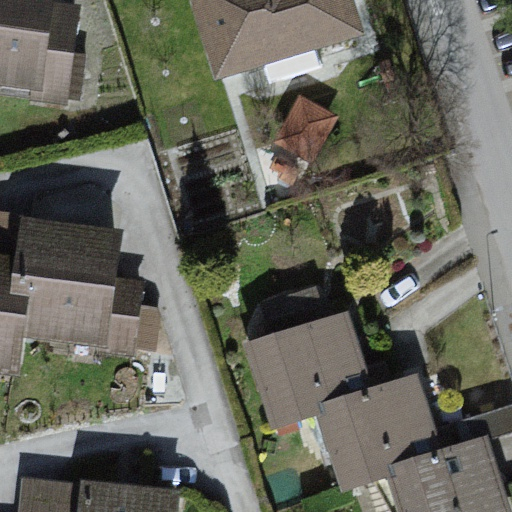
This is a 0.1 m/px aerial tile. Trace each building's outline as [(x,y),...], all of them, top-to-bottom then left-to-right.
[(50,0),(0,0),(0,75),(44,81),(42,95),(65,98),(76,7),(50,4),(50,0)] [(359,35),(348,0),(188,0),(214,80),(359,35)] [(120,230),(17,215),(11,260),(4,302),(23,304),(18,336),(140,354),(143,348),(153,349),(160,306),(144,303),(148,274),(114,269),(120,230)] [(11,260),(0,258),(0,372),(13,374),(18,336),(23,304),(4,302),(11,260)] [(346,315),(249,342),(273,427),(315,416),(311,402),(366,387),(346,315)] [(442,455),(418,372),(366,387),(311,402),(315,416),(337,495),(391,480),(388,470),(442,455)] [(505,511),(486,442),(442,455),(388,470),(391,480),(399,511),(505,511)] [(79,511),(82,485),(24,478),(20,511),(79,511)] [(174,511),(177,490),(83,478),(82,485),(79,511),(174,511)]
